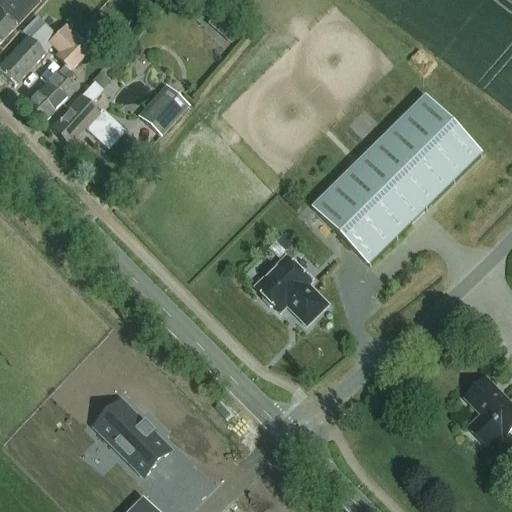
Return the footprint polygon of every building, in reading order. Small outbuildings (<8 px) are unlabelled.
[(0,46),(15,30),(2,17),(0,15),(0,46)] [(71,37),(76,41),(58,58),(54,62),(63,71),(26,110),(43,127),(74,95),(66,87),(73,79),(70,76),(91,56),(86,51),(100,36),(86,22),(71,37)] [(49,49),(58,58),(76,41),(71,37),(66,31),(49,49)] [(46,52),(32,38),(0,70),(0,79),(14,91),(44,59),(41,56),(46,52)] [(104,97),(96,89),(51,134),(68,151),(85,134),(108,157),(126,139),(103,116),(99,120),(90,111),(104,97)] [(158,138),(185,108),(167,92),(140,123),(158,138)] [(427,101),(312,213),(369,270),(483,158),(427,101)] [(287,310),(307,331),(329,310),(308,289),(311,286),(287,261),(254,293),(261,300),(261,304),(268,311),(272,311),(279,318),(287,310)] [(511,403),(509,406),(485,382),(465,403),(482,420),(468,433),(488,453),(502,440),(504,442),(511,434),(511,403)] [(122,407),(96,433),(145,482),(171,456),(154,439),(157,437),(146,426),(144,429),(122,407)]
